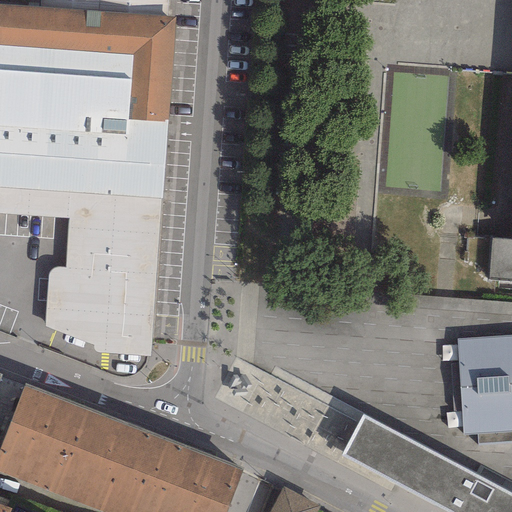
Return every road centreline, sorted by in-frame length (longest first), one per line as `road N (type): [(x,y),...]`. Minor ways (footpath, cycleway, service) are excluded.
road 1 (residential): [(175,420),(190,356),(213,0)]
road 2 (residential): [(370,511),(175,420)]
road 3 (residential): [(175,420),(0,356)]
